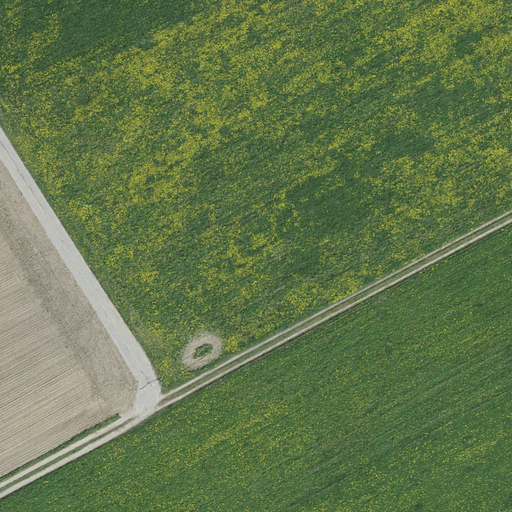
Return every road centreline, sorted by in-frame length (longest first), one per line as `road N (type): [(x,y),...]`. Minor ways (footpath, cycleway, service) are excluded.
road 1 (track): [(511,215),(0,488)]
road 2 (track): [(160,402),(0,139)]
